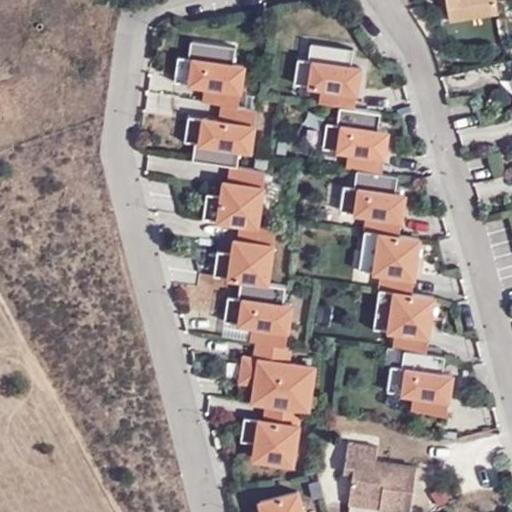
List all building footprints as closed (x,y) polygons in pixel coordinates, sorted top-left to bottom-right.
[(448,20),(496,12),(494,0),(493,0),(446,8),(448,20)] [(196,133),(193,153),(247,159),(254,101),(236,99),(243,41),(191,35),(185,76),(201,78),(198,102),(190,101),(187,132),(196,133)] [(329,95),(348,98),(361,100),(369,56),(359,55),(361,42),(319,35),(316,50),(312,76),(331,79),(329,95)] [(297,73),(312,76),(316,50),(301,48),(297,73)] [(363,162),(385,165),(392,122),(385,120),(387,105),(348,98),(341,141),(359,144),(356,161),(363,162)] [(341,141),(345,116),(331,114),(327,139),(341,141)] [(381,226),(400,229),(407,185),(400,184),(402,168),(385,165),(363,162),(356,205),(374,208),(371,225),(381,226)] [(356,205),(360,180),(346,177),(342,203),(356,205)] [(263,279),(271,224),(238,219),(237,231),(236,236),(241,237),(239,250),(228,248),(224,274),(236,275),(263,279)] [(360,263),(375,266),(381,226),(371,225),(366,224),(360,263)] [(382,267),(380,284),(393,286),(414,289),(423,233),(400,229),(381,226),(375,266),(382,267)] [(236,236),(237,231),(231,230),(228,248),(239,250),(241,237),(236,236)] [(224,274),(228,248),(214,246),(210,271),(224,274)] [(248,322),(246,338),(253,339),(281,343),(287,301),(278,300),(281,282),(263,279),(236,275),(233,293),(233,294),(238,295),(234,320),(248,322)] [(372,323),(387,326),(393,286),(380,284),(378,283),(372,323)] [(387,326),(394,327),(391,343),(404,346),(401,361),(405,361),(443,367),(445,352),(426,349),(435,292),(414,289),(393,286),(387,326)] [(223,292),(219,318),(234,320),(238,295),(233,294),(233,293),(223,292)] [(256,356),(252,382),(249,400),(264,403),(297,408),(305,409),(312,365),(285,361),(287,344),(281,343),(253,339),(251,355),(256,356)] [(256,356),(251,355),(241,354),(237,380),(252,382),(256,356)] [(449,397),(454,369),(443,367),(405,361),(400,389),(414,392),(411,407),(444,413),(446,397),(449,397)] [(267,421),(265,434),(252,432),(251,442),(249,458),(289,464),(297,408),(264,403),(262,419),(262,420),(267,421)] [(243,416),(239,440),(251,442),(252,432),(265,434),(267,421),(262,420),(262,419),(243,416)] [(343,472),(352,473),(347,504),(349,505),(379,509),(404,511),(411,511),(417,465),(376,459),(378,444),(347,440),(343,472)] [(258,498),(261,511),(299,511),(294,490),(258,498)]
